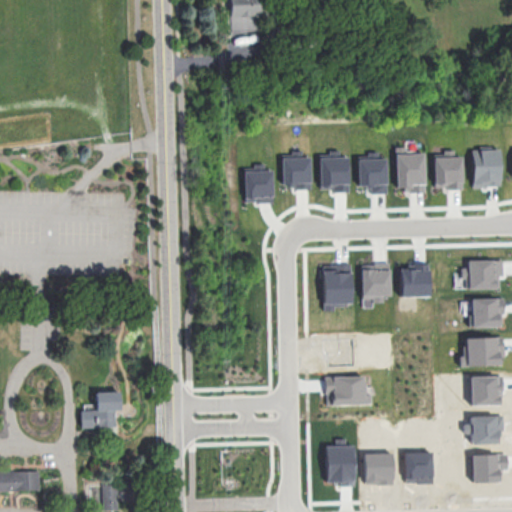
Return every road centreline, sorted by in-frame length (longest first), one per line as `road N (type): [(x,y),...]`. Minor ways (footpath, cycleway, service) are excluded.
road 1 (residential): [(288,426),(284,256),(294,232),(511,223),(292,507),(288,426)]
road 2 (tertiary): [(177,511),(161,0)]
